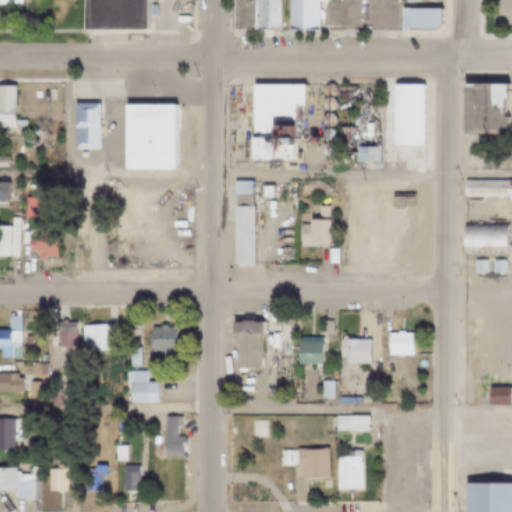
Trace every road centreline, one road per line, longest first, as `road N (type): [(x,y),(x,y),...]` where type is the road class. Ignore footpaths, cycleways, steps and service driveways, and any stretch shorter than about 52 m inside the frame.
road 1 (residential): [(206,511),(209,0)]
road 2 (residential): [(511,58),(0,60)]
road 3 (residential): [(439,511),(443,58)]
road 4 (residential): [(0,291),(441,292)]
